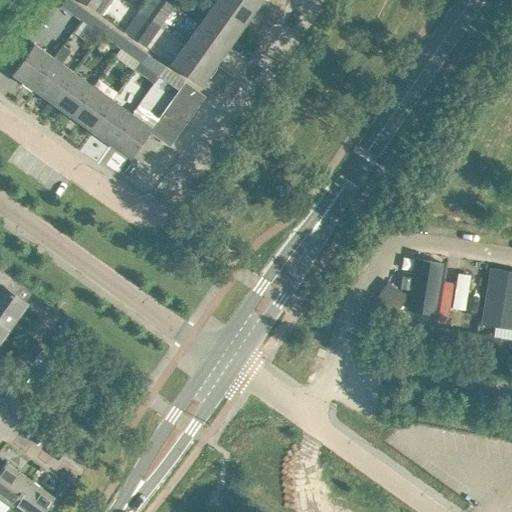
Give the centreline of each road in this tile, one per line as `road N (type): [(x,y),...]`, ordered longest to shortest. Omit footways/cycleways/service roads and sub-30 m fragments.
road 1 (secondary): [(223,361),(470,0)]
road 2 (residential): [(159,214),(314,0)]
road 3 (residential): [(337,355),(357,302),(399,243),(511,256)]
road 4 (residential): [(162,316),(0,204)]
road 5 (residential): [(159,214),(138,218),(0,122)]
road 6 (secondary): [(123,511),(223,361)]
road 7 (track): [(337,355),(511,387)]
